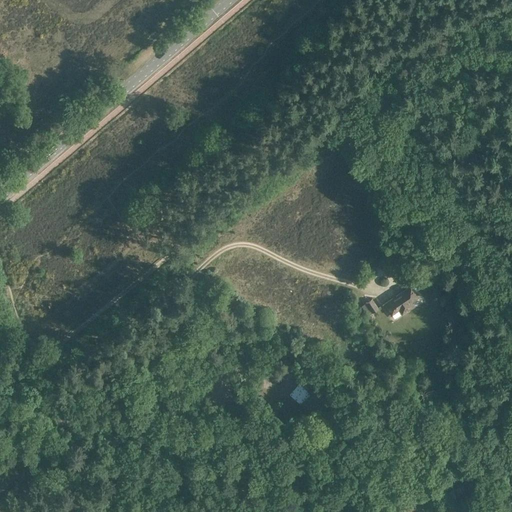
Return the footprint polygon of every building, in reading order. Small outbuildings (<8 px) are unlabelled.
[(443,256),(440,249),(433,252),(437,259),(443,256)] [(428,284),(423,277),(415,283),(420,289),(428,284)] [(418,296),(411,285),(385,303),(392,314),(400,309),(402,313),(414,305),(411,301),(418,296)] [(372,313),(379,308),(372,298),(365,303),(361,306),(367,314),(364,316),(367,321),(371,318),(368,313),(371,311),(372,313)] [(319,384),(301,404),(320,421),(338,400),(319,384)] [(312,511),(323,511),(322,510),(331,504),(320,489),(312,495),(306,487),(288,500),(293,508),(304,500),(312,511)]
